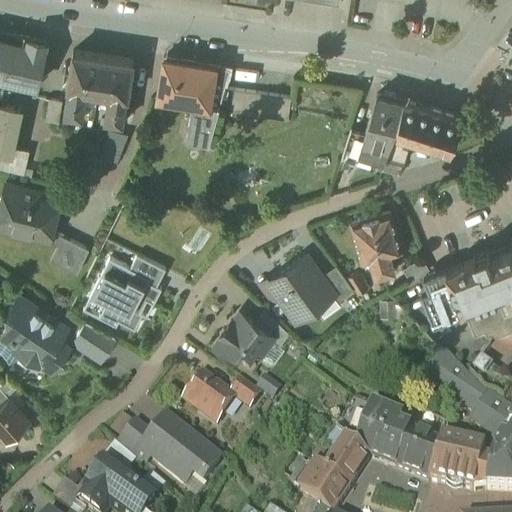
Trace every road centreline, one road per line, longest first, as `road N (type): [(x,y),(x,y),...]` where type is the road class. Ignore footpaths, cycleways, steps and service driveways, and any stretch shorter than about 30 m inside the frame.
road 1 (residential): [(511,138),(250,238),(204,287),(145,381),(0,510)]
road 2 (residential): [(453,74),(185,24),(132,27),(0,1)]
